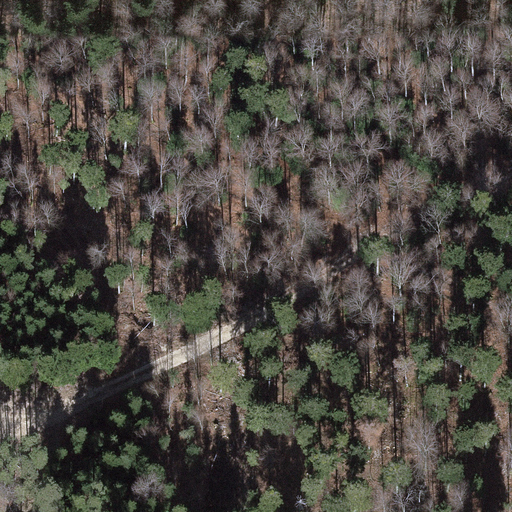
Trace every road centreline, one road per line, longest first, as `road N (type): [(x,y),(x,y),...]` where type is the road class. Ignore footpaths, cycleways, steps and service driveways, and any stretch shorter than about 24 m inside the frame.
road 1 (track): [(0,419),(92,394),(511,169)]
road 2 (track): [(366,241),(167,157),(0,57)]
road 3 (track): [(366,241),(511,316)]
